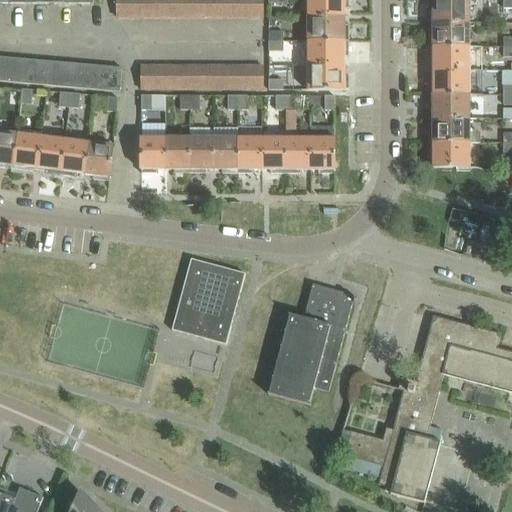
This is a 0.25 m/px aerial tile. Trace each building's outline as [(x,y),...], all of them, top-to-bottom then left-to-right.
[(130,19),(129,0),(116,0),(117,19),(130,19)] [(142,19),(142,0),(129,0),(130,19),(142,19)] [(153,19),(153,0),(142,0),(142,19),(153,19)] [(165,19),(165,0),(153,0),(153,19),(165,19)] [(178,19),(177,0),(165,0),(165,19),(178,19)] [(190,19),(189,0),(177,0),(178,19),(190,19)] [(202,19),(201,0),(189,0),(190,19),(202,19)] [(213,19),(213,0),(201,0),(202,19),(213,19)] [(225,20),(224,0),(213,0),(213,19),(225,20)] [(237,20),(236,0),(224,0),(225,20),(237,20)] [(250,20),(249,0),(236,0),(237,20),(250,20)] [(262,0),(249,0),(250,20),(262,20),(262,0)] [(348,9),(348,0),(307,0),(307,18),(344,18),(344,9),(348,9)] [(470,0),(428,0),(428,15),(433,15),(433,23),(470,23),(470,0)] [(511,9),(511,0),(503,0),(504,9),(511,9)] [(344,26),(344,18),(307,18),(306,42),(348,42),(348,26),(344,26)] [(470,47),(470,23),(433,23),(433,32),(428,32),(429,47),(470,47)] [(269,33),(269,42),(283,42),(283,33),(269,33)] [(511,46),(511,38),(503,38),(503,46),(511,46)] [(284,52),(283,42),(269,42),(269,52),(284,52)] [(348,58),(348,42),(306,42),(306,66),(344,66),(344,58),(348,58)] [(511,58),(511,46),(503,46),(504,58),(511,58)] [(470,71),(470,47),(429,47),(429,63),(434,63),(434,72),(470,71)] [(0,82),(12,83),(14,59),(1,58),(0,75),(0,82)] [(24,85),(27,60),(14,59),(12,83),(24,85)] [(36,86),(38,61),(27,60),(24,85),(36,86)] [(48,87),(50,63),(38,61),(36,86),(48,87)] [(59,88),(62,64),(50,63),(48,87),(59,88)] [(71,89),(73,65),(62,64),(59,88),(71,89)] [(83,90),(85,66),(73,65),(71,89),(83,90)] [(95,91),(97,67),(85,66),(83,90),(95,91)] [(344,74),(344,66),(306,66),(306,91),(345,91),(345,89),(347,89),(347,74),(344,74)] [(106,92),(108,68),(97,67),(95,91),(106,92)] [(154,89),(154,67),(140,67),(139,89),(154,89)] [(165,90),(165,67),(154,67),(154,89),(165,90)] [(177,90),(177,67),(165,67),(165,90),(177,90)] [(189,90),(189,67),(177,67),(177,90),(189,90)] [(201,90),(201,67),(189,67),(189,90),(201,90)] [(212,90),(212,67),(201,67),(201,90),(212,90)] [(225,90),(225,67),(212,67),(212,90),(225,90)] [(237,90),(237,68),(225,67),(225,90),(237,90)] [(118,93),(120,69),(108,68),(106,92),(118,93)] [(250,90),(250,68),(237,68),(237,90),(250,90)] [(261,90),(262,68),(250,68),(250,90),(261,90)] [(470,95),(470,71),(434,72),(434,80),(430,80),(430,96),(470,95)] [(511,85),(511,71),(501,72),(502,86),(504,86),(511,85)] [(269,82),(269,92),(283,92),(283,81),(269,82)] [(31,107),(32,92),(21,91),(20,106),(31,107)] [(69,110),(71,95),(60,95),(59,109),(69,110)] [(79,111),(80,96),(71,95),(69,110),(79,111)] [(470,119),(470,95),(430,96),(430,111),(435,111),(435,120),(470,119)] [(237,112),(237,97),(228,97),(228,112),(237,112)] [(248,112),(248,97),(237,97),(237,112),(248,112)] [(285,112),(285,97),(276,97),(276,112),(285,112)] [(296,138),(296,112),(296,98),(285,97),(285,112),(285,138),(285,174),(300,175),(300,171),(309,171),(309,139),(296,138)] [(118,99),(117,99),(108,98),(106,112),(117,113),(118,99)] [(151,111),(152,98),(141,98),(141,112),(151,111)] [(189,112),(189,98),(180,98),(180,112),(189,112)] [(199,112),(200,98),(189,98),(189,112),(199,112)] [(334,98),(324,98),(324,112),(334,112),(334,98)] [(470,130),(470,119),(435,120),(435,128),(430,128),(431,144),(470,143),(481,143),(481,134),(478,130),(470,130)] [(0,167),(12,169),(16,134),(0,131),(0,167)] [(37,169),(41,137),(16,134),(12,169),(28,171),(28,168),(37,169)] [(165,170),(165,137),(140,136),(140,174),(156,174),(156,170),(165,170)] [(60,176),(65,140),(41,137),(37,169),(45,170),(45,173),(60,176)] [(188,174),(189,137),(165,137),(165,170),(173,170),(173,174),(188,174)] [(213,171),(213,137),(189,137),(188,174),(204,174),(204,170),(213,171)] [(237,174),(237,138),(213,137),(213,171),(221,171),(221,174),(237,174)] [(261,171),(261,138),(237,138),(237,174),(253,174),(253,171),(261,171)] [(285,174),(285,138),(261,138),(261,171),(270,171),(270,174),(285,174)] [(334,172),(334,139),(309,139),(309,171),(318,171),(318,174),(333,174),(333,172),(334,172)] [(84,175),(88,143),(65,140),(60,176),(76,178),(77,174),(84,175)] [(108,182),(113,146),(88,143),(84,175),(92,176),(91,180),(108,182)] [(470,168),(470,143),(431,144),(431,160),(436,160),(436,168),(456,169),(456,171),(469,171),(469,168),(470,168)] [(191,260),(171,331),(225,346),(245,275),(191,260)] [(352,302),(355,303),(357,303),(358,299),(353,298),(353,295),(311,285),(303,319),(288,315),(288,317),(289,317),(269,394),(267,394),(267,396),(310,407),(314,388),(330,392),(352,302)] [(394,431),(387,429),(383,441),(343,432),(341,432),(335,451),(338,452),(346,453),(345,458),(348,458),(345,469),(380,478),(379,486),(386,488),(385,492),(392,494),(391,495),(425,504),(441,443),(427,439),(441,388),(444,376),(449,377),(464,381),(509,393),(511,393),(511,352),(497,349),(501,335),(433,317),(416,383),(401,379),(398,389),(405,391),(394,431)] [(37,511),(43,499),(20,489),(15,500),(0,494),(0,511),(37,511)] [(98,511),(81,494),(73,511),(98,511)]
